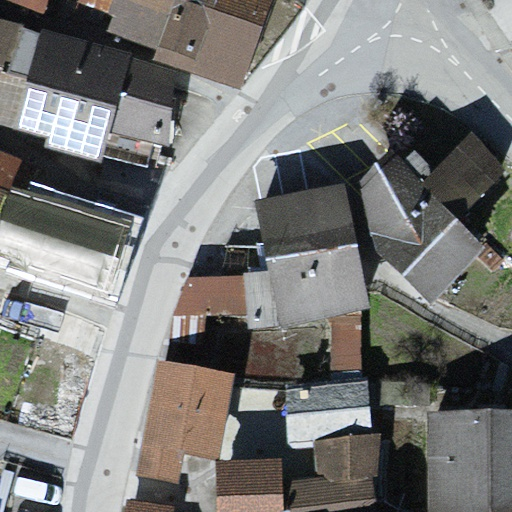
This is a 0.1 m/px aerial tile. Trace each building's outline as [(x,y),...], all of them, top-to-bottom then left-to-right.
[(50,0),(0,0),(0,5),(45,20),(47,12),(50,0)] [(114,0),(50,0),(47,12),(104,32),(114,0)] [(114,0),(104,32),(101,43),(241,101),(275,0),(114,0)] [(0,87),(13,39),(0,35),(0,87)] [(14,35),(13,39),(0,87),(0,134),(13,139),(42,45),(14,35)] [(174,85),(42,45),(13,139),(10,149),(100,178),(108,144),(168,159),(174,85)] [(402,174),(357,220),(431,292),(474,248),(454,228),(503,178),(468,143),(420,192),(402,174)] [(340,192),(254,214),(287,339),(372,317),(340,192)] [(0,229),(11,200),(0,196),(0,229)] [(125,245),(11,200),(0,229),(0,267),(105,304),(125,245)] [(175,318),(173,345),(218,347),(218,285),(189,284),(175,318)] [(156,370),(136,489),(180,496),(184,469),(219,474),(235,384),(156,370)] [(288,388),(290,443),(368,440),(366,385),(288,388)] [(511,511),(511,427),(428,429),(429,511),(511,511)] [(380,511),(380,449),(318,451),(321,490),(284,493),(284,511),(380,511)] [(283,472),(219,474),(219,511),(284,511),(284,493),(283,472)]
